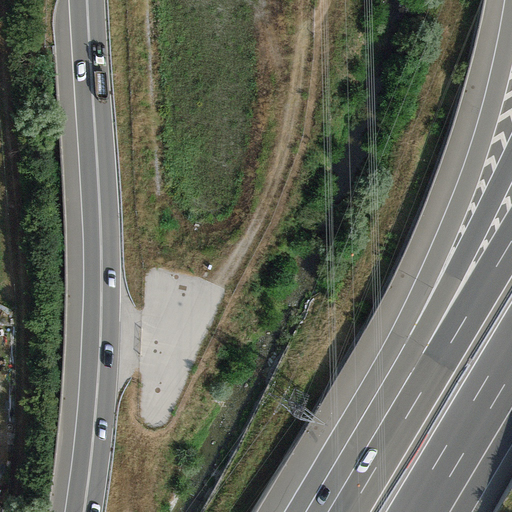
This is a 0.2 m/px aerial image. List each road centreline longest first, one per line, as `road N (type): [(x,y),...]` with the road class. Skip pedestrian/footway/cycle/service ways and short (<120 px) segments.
road 1 (motorway): [(511,2),(487,112),(444,233),(283,511)]
road 2 (secondary): [(85,0),(99,302),(81,511)]
road 3 (motorway): [(511,159),(446,290),(315,511)]
road 4 (motorway): [(511,240),(349,511)]
road 5 (motorway): [(410,511),(511,345)]
